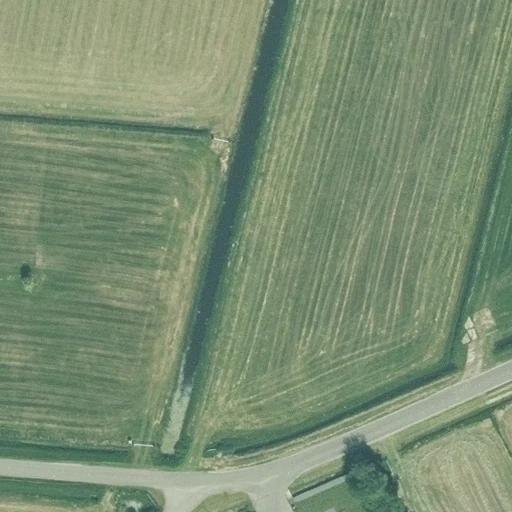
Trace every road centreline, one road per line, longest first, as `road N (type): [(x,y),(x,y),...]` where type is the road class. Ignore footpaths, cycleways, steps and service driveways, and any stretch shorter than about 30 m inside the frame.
road 1 (unclassified): [(188,481),(266,474),(511,372)]
road 2 (unclassified): [(188,481),(0,466)]
